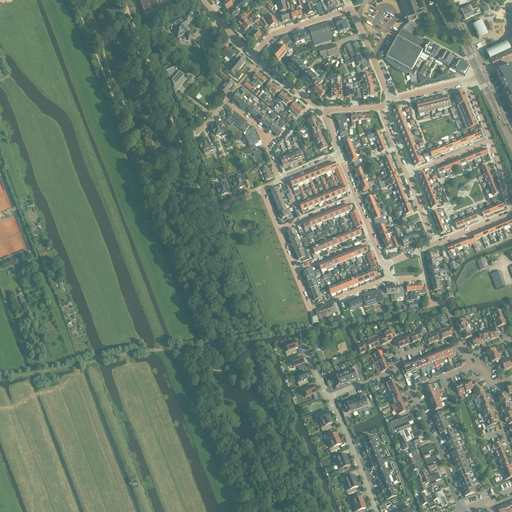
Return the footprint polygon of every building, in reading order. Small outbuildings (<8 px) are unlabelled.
[(173,0),(177,4),(178,5),(185,0),(138,0),(139,1),(140,0),(141,1),(140,1),(143,8),(144,11),(143,11),(145,15),(159,10),(158,6),(157,6),(156,4),(157,3),(156,0),(173,0)] [(231,3),(235,0),(234,0),(229,0),(229,1),(223,6),(227,10),(233,5),(231,3)] [(239,8),(236,10),(236,9),(230,14),(232,16),(232,17),(232,18),(233,18),(234,19),(240,14),(238,12),(249,3),(246,0),(244,0),(237,6),(239,8)] [(279,13),(287,11),(285,4),(283,0),(278,0),(276,1),(279,13)] [(297,5),(293,6),(294,8),(295,11),(297,18),(302,17),(300,10),(302,10),(300,0),(296,1),(297,5)] [(337,5),(334,0),(328,0),(326,1),(328,8),(337,5)] [(387,55),(384,59),(385,60),(385,61),(386,61),(387,62),(388,63),(388,64),(389,65),(390,66),(391,66),(392,67),(393,68),(394,69),(395,69),(396,70),(397,70),(398,71),(399,71),(400,71),(401,72),(402,72),(404,73),(405,73),(409,74),(410,74),(411,74),(413,69),(420,56),(427,44),(424,42),(411,35),(413,32),(413,31),(415,29),(417,28),(419,27),(420,26),(421,26),(422,25),(422,23),(423,21),(422,20),(422,19),(423,19),(420,10),(421,9),(424,8),(420,0),(399,0),(400,2),(403,1),(409,17),(406,17),(408,24),(407,24),(405,26),(404,27),(402,30),(401,29),(396,38),(397,38),(388,55),(387,55)] [(312,4),(313,3),(312,2),(308,3),(308,4),(304,5),(305,7),(307,15),(313,13),(312,7),(313,6),(312,4)] [(461,10),(463,15),(477,8),(476,6),(474,7),(473,4),(461,10)] [(477,8),(463,15),(465,20),(477,14),(476,12),(478,11),(477,8)] [(188,41),(194,38),(191,33),(188,35),(183,27),(194,21),(189,13),(182,17),(184,22),(172,29),(177,38),(184,34),(188,41)] [(282,23),(290,21),(287,13),(280,15),(282,23)] [(272,15),(265,17),(266,20),(268,20),(270,27),(276,25),(274,17),(272,18),(272,15)] [(238,23),(242,27),(248,22),(244,18),(238,23)] [(248,22),(242,27),(246,31),(250,27),(251,29),(256,25),(260,21),(257,18),(253,22),(251,25),(248,22)] [(260,21),(265,28),(264,28),(267,32),(270,29),(268,26),(263,19),(260,21)] [(330,34),(334,33),(333,31),(344,26),(344,25),(347,24),(346,20),(336,24),(335,23),(331,24),(331,23),(327,24),(330,34)] [(477,35),(479,39),(487,35),(486,34),(491,32),(486,22),(482,24),(481,23),(473,26),(475,30),(477,35)] [(332,41),(330,34),(327,24),(308,30),(314,47),(332,41)] [(333,31),(334,33),(339,32),(339,34),(343,32),(343,33),(344,33),(346,32),(346,31),(349,30),(347,24),(344,25),(344,26),(333,31)] [(261,35),(262,34),(260,33),(261,32),(260,30),(259,31),(258,30),(257,31),(255,30),(253,32),(254,33),(252,37),(253,38),(254,39),(255,40),(256,41),(261,35)] [(306,43),(310,42),(308,33),(305,34),(304,31),(293,35),(296,44),(305,41),(306,43)] [(203,39),(208,47),(215,43),(210,35),(203,39)] [(271,55),(278,62),(285,54),(287,56),(289,54),(288,53),(292,49),(288,36),(284,37),(278,44),(277,43),(274,47),(275,46),(277,48),(271,55)] [(509,42),(508,42),(509,43),(507,44),(506,43),(486,52),(492,64),(511,55),(511,54),(511,55),(511,54),(511,38),(511,39),(511,40),(510,41),(509,42)] [(346,45),(349,53),(360,49),(357,44),(356,44),(355,42),(346,45)] [(216,49),(217,49),(222,53),(226,47),(220,43),(216,49)] [(427,44),(420,56),(427,60),(428,58),(428,57),(429,56),(434,47),(427,44)] [(322,59),(338,54),(335,45),(325,48),(324,47),(317,49),(320,57),(321,57),(322,59)] [(428,57),(428,58),(429,58),(429,59),(429,60),(432,62),(433,62),(434,61),(435,61),(436,60),(440,51),(434,47),(429,56),(428,57)] [(227,48),(221,55),(225,58),(226,57),(230,60),(235,54),(227,48)] [(349,53),(352,60),(360,57),(361,57),(360,55),(362,54),(360,49),(349,53)] [(436,60),(443,64),(447,55),(440,51),(436,60)] [(443,64),(450,68),(454,59),(447,55),(443,64)] [(289,70),(291,72),(300,62),(294,57),(286,65),(289,67),(288,68),(289,69),(289,70)] [(352,60),(355,68),(360,66),(365,64),(363,58),(362,59),(361,57),(360,57),(352,60)] [(245,63),(239,58),(228,72),(234,77),(234,76),(239,80),(243,75),(238,71),(245,63)] [(454,59),(450,68),(456,71),(461,63),(454,59)] [(300,62),(291,72),(293,74),(294,74),(295,75),(296,74),(298,76),(306,68),(300,62)] [(461,63),(456,71),(465,76),(470,67),(461,63)] [(368,69),(365,64),(360,66),(355,68),(359,76),(367,72),(366,70),(368,69)] [(345,65),(340,67),(344,77),(349,74),(345,65)] [(511,65),(498,72),(496,73),(498,78),(502,77),(504,81),(502,82),(505,91),(507,90),(509,94),(506,96),(508,100),(511,110),(511,65)] [(166,72),(176,93),(181,87),(179,86),(181,85),(186,80),(183,78),(184,77),(179,73),(178,74),(175,68),(176,68),(176,67),(166,71),(166,72)] [(302,82),(304,84),(313,74),(307,69),(300,77),(302,79),(301,80),(302,82)] [(231,84),(233,82),(228,78),(222,73),(219,76),(226,81),(219,90),(226,95),(229,92),(228,91),(232,85),(231,84)] [(255,82),(252,85),(254,86),(254,87),(262,77),(261,76),(261,75),(259,74),(258,74),(257,74),(252,80),(255,82)] [(313,74),(304,84),(306,86),(307,86),(308,87),(309,86),(311,88),(316,83),(319,80),(313,74)] [(363,79),(359,80),(352,82),(353,85),(355,84),(358,83),(371,79),(369,74),(362,77),(363,79)] [(254,87),(254,86),(252,89),(254,91),(256,88),(259,85),(261,87),(266,81),(266,80),(264,78),(263,78),(262,77),(254,87)] [(260,93),(257,97),(263,101),(274,87),(273,86),(271,84),(270,84),(265,90),(267,92),(264,96),(260,93)] [(353,89),(354,89),(353,87),(351,87),(351,84),(348,84),(348,90),(346,90),(346,97),(352,97),(352,90),(353,90),(353,89)] [(312,91),(316,95),(323,87),(320,85),(319,86),(317,85),(312,91)] [(323,87),(316,95),(320,98),(325,92),(327,91),(327,90),(327,89),(324,86),(323,87)] [(233,100),(238,104),(242,99),(242,98),(245,94),(248,91),(243,87),(240,90),(243,93),(240,97),(237,94),(233,100)] [(274,87),(263,101),(265,103),(271,95),(274,97),(279,91),(278,90),(276,88),(274,87)] [(374,97),(374,96),(375,95),(375,93),(374,93),(373,89),(366,91),(363,92),(363,97),(374,97)] [(463,92),(454,96),(456,101),(465,97),(463,92)] [(277,105),(273,110),(275,112),(287,97),(285,96),(286,96),(283,94),(282,94),(277,100),(280,102),(277,105)] [(447,96),(440,98),(443,108),(449,107),(449,104),(448,101),(447,96)] [(287,97),(275,112),(278,114),(282,109),(281,108),(283,105),(286,107),(291,101),(290,100),(291,100),(288,98),(288,99),(287,97)] [(465,97),(456,101),(458,106),(467,102),(465,97)] [(242,99),(238,104),(242,107),(246,102),(242,98),(242,99)] [(440,98),(434,99),(437,110),(443,108),(440,98)] [(434,99),(428,101),(431,111),(437,110),(434,99)] [(428,101),(422,103),(425,113),(431,111),(428,101)] [(246,102),(242,107),(247,111),(251,106),(246,102)] [(458,106),(457,106),(459,112),(469,108),(467,102),(458,106)] [(422,103),(416,104),(418,115),(425,113),(422,103)] [(292,112),(285,120),(287,122),(291,117),(299,108),(297,106),(298,106),(296,104),(295,105),(294,104),(289,110),(292,112)] [(251,106),(247,111),(251,115),(256,110),(251,106)] [(392,110),(395,116),(402,113),(400,107),(392,110)] [(299,108),(291,117),(293,119),(296,115),(298,117),(303,111),(302,111),(303,110),(301,108),(300,109),(299,108)] [(469,108),(459,112),(461,118),(472,114),(469,108)] [(256,110),(251,115),(254,117),(254,118),(255,119),(260,113),(256,110)] [(260,113),(255,119),(257,121),(257,120),(260,122),(265,117),(260,113)] [(395,116),(397,121),(404,118),(402,113),(395,116)] [(472,114),(461,118),(464,124),(474,120),(472,114)] [(231,115),(229,118),(226,121),(231,126),(234,123),(242,130),(243,132),(244,133),(250,126),(247,124),(247,125),(245,123),(236,116),(235,117),(234,117),(231,115)] [(306,122),(308,127),(318,123),(316,120),(315,120),(315,118),(313,119),(308,115),(304,121),(305,122),(306,122)] [(339,124),(340,130),(341,138),(348,135),(348,131),(344,131),(343,124),(346,124),(345,117),(341,117),(340,116),(338,117),(335,117),(337,121),(339,124)] [(362,127),(365,127),(364,116),(351,116),(351,127),(354,127),(354,124),(353,124),(352,122),(363,121),(363,123),(362,124),(362,127)] [(265,117),(260,122),(265,126),(269,121),(265,117)] [(397,121),(399,127),(406,124),(404,118),(397,121)] [(474,120),(464,124),(466,130),(476,126),(474,120)] [(269,121),(265,126),(270,130),(274,125),(269,121)] [(279,128),(274,134),(279,138),(283,132),(281,130),(285,125),(289,129),(291,126),(287,123),(284,121),(282,125),(279,128)] [(308,127),(310,132),(319,129),(318,127),(319,127),(318,123),(308,127)] [(222,137),(228,135),(225,128),(222,129),(220,124),(212,127),(214,130),(212,130),(214,134),(215,133),(216,136),(221,134),(222,137)] [(399,127),(401,133),(409,130),(406,124),(399,127)] [(274,125),(270,130),(274,134),(279,128),(274,125)] [(244,144),(247,143),(251,151),(252,151),(251,150),(255,149),(256,148),(254,144),(258,142),(254,134),(253,132),(254,132),(252,129),(247,131),(248,132),(243,133),(245,138),(242,139),(244,144)] [(310,132),(312,137),(322,133),(320,130),(319,130),(319,129),(310,132)] [(470,130),(472,135),(475,140),(482,137),(480,132),(473,135),(473,133),(474,132),(473,129),(470,130)] [(401,133),(404,138),(411,136),(409,130),(401,133)] [(373,142),(376,141),(381,139),(379,132),(367,137),(368,141),(372,139),(373,142)] [(463,133),(465,138),(467,143),(475,140),(472,135),(466,138),(466,135),(467,135),(465,132),(463,133)] [(312,137),(314,142),(323,139),(322,137),(323,137),(322,133),(312,137)] [(456,136),(458,141),(460,146),(467,143),(465,138),(459,140),(458,138),(460,138),(458,135),(456,136)] [(404,138),(406,144),(413,141),(411,136),(404,138)] [(449,139),(451,144),(453,149),(460,146),(458,141),(452,143),(451,141),(453,141),(451,138),(449,139)] [(210,152),(215,150),(212,143),(209,144),(207,139),(200,142),(201,145),(200,145),(201,149),(202,148),(203,151),(208,149),(210,152)] [(312,143),(314,148),(316,147),(326,143),(324,140),(323,140),(323,139),(314,142),(312,143)] [(370,150),(373,149),(384,145),(381,139),(376,141),(378,144),(369,147),(370,150)] [(343,142),(351,163),(353,163),(356,170),(354,171),(357,178),(363,176),(361,170),(362,170),(358,158),(357,159),(355,154),(356,153),(355,151),(354,152),(352,147),(353,146),(352,144),(351,145),(349,140),(343,142)] [(406,144),(408,150),(416,147),(413,141),(406,144)] [(442,141),(444,147),(446,152),(453,149),(451,144),(445,146),(444,144),(445,144),(444,141),(442,141)] [(315,153),(317,153),(318,155),(318,159),(325,156),(323,150),(327,149),(326,147),(327,147),(326,143),(316,147),(314,148),(313,148),(315,153)] [(435,144),(437,149),(439,155),(446,152),(444,147),(438,149),(437,147),(438,146),(437,143),(435,144)] [(386,151),(384,145),(373,149),(374,151),(378,150),(377,149),(379,148),(381,153),(386,151)] [(427,147),(432,158),(439,155),(437,149),(431,152),(430,150),(431,149),(430,146),(427,147)] [(408,150),(410,155),(418,152),(416,147),(408,150)] [(294,150),(299,162),(302,160),(303,159),(302,156),(303,155),(302,151),(300,151),(300,150),(299,151),(299,149),(298,149),(298,148),(297,148),(294,150)] [(244,157),(247,156),(254,153),(258,164),(265,161),(261,150),(256,152),(255,149),(251,150),(252,151),(251,151),(246,154),(243,155),(244,157)] [(290,155),(293,163),(295,163),(299,162),(294,150),(291,151),(288,152),(290,155)] [(479,152),(481,158),(483,163),(486,161),(485,159),(483,159),(482,157),(488,155),(486,150),(479,152)] [(410,155),(412,161),(420,158),(418,152),(410,155)] [(472,155),(474,160),(476,165),(478,165),(481,164),(480,162),(478,163),(477,161),(476,162),(475,160),(481,158),(479,152),(472,155)] [(285,157),(289,166),(292,164),(293,163),(290,155),(285,157)] [(465,158),(467,163),(469,168),(471,167),(470,164),(469,165),(468,163),(474,160),(472,155),(465,158)] [(279,157),(276,158),(279,164),(280,167),(283,166),(283,167),(285,167),(289,166),(285,157),(280,159),(279,157)] [(420,158),(412,161),(415,166),(422,164),(421,160),(423,159),(422,157),(420,158)] [(389,158),(379,163),(380,165),(383,164),(383,163),(385,162),(387,167),(392,165),(389,158)] [(458,161),(460,166),(462,171),(464,170),(463,167),(462,168),(461,166),(467,163),(465,158),(458,161)] [(451,164),(453,169),(455,174),(457,173),(456,170),(455,171),(454,169),(460,166),(458,161),(451,164)] [(329,166),(331,172),(334,171),(337,169),(336,167),(335,163),(329,166)] [(444,167),(446,172),(448,177),(450,176),(449,173),(448,173),(447,171),(453,169),(451,164),(444,167)] [(386,171),(383,173),(384,174),(384,175),(394,171),(392,165),(387,167),(389,172),(387,173),(386,171)] [(323,168),(326,174),(331,172),(329,166),(323,168)] [(334,177),(335,180),(336,180),(343,177),(338,166),(336,167),(337,169),(334,171),(337,176),(334,177)] [(477,170),(476,170),(477,173),(478,172),(481,171),(480,170),(482,170),(485,175),(490,173),(487,166),(477,170)] [(272,179),(267,167),(260,169),(265,182),(272,179)] [(441,180),(443,179),(442,176),(441,176),(440,174),(446,172),(444,167),(436,170),(438,175),(439,175),(441,180)] [(317,170),(320,176),(326,174),(323,168),(317,170)] [(312,172),(314,179),(320,176),(317,170),(312,172)] [(384,174),(381,176),(382,178),(385,177),(386,177),(388,176),(390,179),(392,179),(397,177),(394,171),(384,175),(384,174)] [(306,175),(309,181),(314,179),(312,172),(306,175)] [(242,182),(245,180),(243,173),(237,175),(238,178),(233,180),(235,183),(234,184),(235,187),(236,187),(237,190),(244,187),(242,182)] [(419,176),(432,208),(439,205),(426,173),(419,176)] [(479,177),(480,179),(484,178),(483,177),(484,177),(486,183),(493,180),(490,173),(485,175),(479,177)] [(301,177),(303,183),(309,181),(306,175),(301,177)] [(357,178),(360,185),(366,182),(364,177),(365,177),(365,175),(363,176),(357,178)] [(226,188),(229,187),(225,176),(220,178),(222,185),(217,187),(219,190),(217,190),(219,194),(220,193),(221,196),(228,193),(226,188)] [(339,183),(342,188),(344,187),(345,190),(348,189),(343,177),(336,180),(337,183),(339,183)] [(391,183),(388,185),(389,187),(399,183),(397,177),(392,179),(390,180),(391,183)] [(290,181),(289,182),(292,188),(293,190),(298,188),(298,185),(295,179),(290,181)] [(482,184),(483,187),(483,186),(486,185),(486,184),(488,183),(488,184),(490,189),(496,187),(493,180),(486,183),(482,184)] [(367,182),(366,182),(360,185),(363,192),(369,190),(367,184),(368,184),(367,182)] [(338,190),(341,196),(347,193),(345,190),(344,187),(342,188),(338,190)] [(485,191),(486,194),(486,193),(489,192),(489,191),(491,190),(491,191),(493,197),(499,195),(496,187),(490,189),(485,191)] [(271,191),(273,197),(279,194),(277,189),(271,191)] [(396,196),(393,197),(394,199),(404,195),(401,189),(396,191),(398,196),(396,197),(396,196)] [(273,197),(275,202),(282,200),(279,194),(273,197)] [(406,201),(404,195),(394,199),(395,201),(398,200),(397,199),(399,198),(401,203),(406,201)] [(377,229),(383,243),(389,240),(387,235),(388,235),(388,233),(386,233),(384,228),(390,226),(389,224),(385,225),(382,216),(380,217),(378,212),(379,211),(378,209),(377,210),(375,205),(376,204),(375,202),(374,203),(372,197),(366,200),(374,221),(375,221),(378,228),(377,229)] [(275,202),(278,208),(284,206),(286,205),(286,202),(283,203),(282,200),(275,202)] [(493,201),(495,206),(497,212),(504,209),(502,203),(496,206),(495,204),(497,203),(495,200),(493,201)] [(398,211),(409,207),(406,201),(401,203),(403,208),(401,209),(401,208),(398,209),(398,211)] [(299,206),(301,211),(307,209),(305,203),(299,206)] [(486,204),(488,209),(490,215),(497,212),(495,206),(489,209),(488,207),(489,206),(488,203),(486,204)] [(278,208),(280,214),(286,211),(284,206),(278,208)] [(343,208),(345,214),(349,212),(351,211),(349,206),(343,208)] [(479,207),(483,218),(490,215),(488,209),(482,212),(481,209),(482,209),(481,206),(479,207)] [(411,214),(409,207),(398,211),(399,214),(402,212),(402,211),(404,210),(406,216),(411,214)] [(337,211),(339,216),(345,214),(343,208),(337,211)] [(432,213),(434,221),(440,218),(437,212),(439,211),(440,213),(442,211),(442,209),(432,213)] [(286,211),(280,214),(282,219),(284,219),(286,218),(287,220),(288,219),(288,217),(291,216),(289,210),(286,211)] [(349,212),(351,219),(358,216),(356,211),(355,212),(354,210),(351,211),(349,212)] [(331,213),(334,219),(339,216),(337,211),(331,213)] [(466,212),(468,217),(470,223),(477,220),(475,214),(469,217),(468,215),(470,214),(468,211),(466,212)] [(325,215),(328,221),(334,219),(331,213),(325,215)] [(459,215),(461,220),(463,226),(470,223),(468,217),(462,220),(461,218),(462,217),(461,214),(459,215)] [(320,218),(322,223),(328,221),(325,215),(320,218)] [(351,219),(354,225),(361,222),(358,216),(351,219)] [(434,221),(437,228),(442,226),(440,220),(442,219),(443,220),(445,219),(445,216),(440,218),(434,221)] [(456,229),(463,226),(461,220),(455,223),(454,221),(455,220),(454,217),(452,218),(454,223),(456,229)] [(308,222),(310,228),(316,226),(314,220),(308,222)] [(501,224),(503,229),(505,234),(507,233),(506,230),(504,231),(503,229),(510,226),(508,221),(501,224)] [(305,230),(310,228),(308,222),(302,225),(305,230)] [(354,225),(356,231),(359,230),(362,229),(361,227),(363,226),(361,222),(354,225)] [(413,222),(408,224),(410,230),(411,233),(415,242),(421,240),(418,233),(417,230),(413,232),(411,227),(414,226),(413,222)] [(446,227),(448,226),(448,224),(442,226),(437,228),(440,235),(445,233),(443,227),(445,226),(446,227)] [(493,227),(496,232),(498,237),(500,236),(499,233),(498,234),(497,232),(503,229),(501,224),(493,227)] [(486,230),(488,235),(491,240),(493,239),(492,236),(490,237),(490,235),(496,232),(493,227),(486,230)] [(294,230),(287,232),(290,238),(296,236),(294,230)] [(352,232),(355,238),(361,236),(359,230),(356,231),(352,232)] [(406,231),(404,232),(407,238),(409,245),(415,242),(411,233),(410,230),(406,231)] [(479,233),(481,238),(484,243),(486,242),(485,239),(483,239),(483,237),(488,235),(486,230),(479,233)] [(347,234),(349,241),(355,238),(352,232),(347,234)] [(460,242),(462,248),(464,253),(466,252),(465,249),(464,249),(463,247),(469,245),(470,246),(477,243),(475,240),(481,238),(479,233),(472,236),(473,238),(467,240),(467,239),(460,242)] [(341,237),(343,243),(349,241),(347,234),(341,237)] [(296,236),(290,238),(292,244),(298,241),(296,236)] [(335,239),(338,245),(343,243),(341,237),(335,239)] [(391,251),(399,248),(394,238),(389,240),(383,243),(386,250),(388,249),(389,250),(391,251)] [(407,238),(401,241),(403,247),(409,245),(407,238)] [(329,242),(332,248),(338,245),(335,239),(329,242)] [(298,241),(292,244),(294,249),(301,247),(298,241)] [(323,244),(326,250),(332,248),(329,242),(323,244)] [(453,245),(455,250),(457,256),(459,255),(458,252),(457,252),(456,250),(462,248),(460,242),(453,245)] [(318,246),(320,252),(326,250),(323,244),(318,246)] [(452,257),(451,254),(450,255),(449,253),(455,250),(453,245),(446,248),(448,253),(450,258),(452,257)] [(312,249),(314,255),(320,252),(318,246),(312,249)] [(360,249),(362,255),(364,254),(368,253),(365,247),(360,249)] [(303,252),(296,255),(299,261),(302,259),(303,262),(310,260),(306,251),(303,252)] [(366,256),(368,260),(375,257),(373,252),(371,253),(371,251),(368,253),(364,254),(365,256),(366,256)] [(426,256),(427,262),(436,260),(437,262),(437,261),(440,261),(439,258),(436,259),(436,258),(434,259),(433,255),(436,254),(436,251),(428,252),(429,255),(426,256)] [(348,254),(350,260),(356,257),(354,252),(348,254)] [(342,256),(345,262),(350,260),(348,254),(342,256)] [(337,258),(339,264),(345,262),(342,256),(337,258)] [(330,261),(333,267),(339,264),(337,258),(330,261)] [(485,269),(482,260),(477,261),(480,271),(485,269)] [(325,263),(328,271),(333,269),(333,267),(330,261),(325,263)] [(377,270),(376,268),(378,267),(376,262),(369,265),(371,269),(371,270),(373,269),(373,271),(375,270),(377,270)] [(321,271),(327,269),(328,271),(325,263),(319,265),(321,271)] [(367,273),(369,280),(378,277),(375,270),(373,271),(373,269),(371,270),(371,269),(367,270),(367,271),(366,271),(367,273)] [(303,273),(306,279),(312,276),(309,271),(303,273)] [(491,275),(496,290),(506,287),(500,272),(491,275)] [(356,278),(358,284),(364,282),(361,276),(359,277),(358,274),(356,275),(355,273),(353,274),(354,276),(355,276),(356,278)] [(361,276),(364,282),(369,280),(367,273),(361,276)] [(350,280),(353,287),(358,284),(356,278),(350,280)] [(344,282),(347,289),(353,287),(350,280),(344,282)] [(339,285),(342,291),(347,289),(344,282),(339,285)] [(442,287),(441,285),(441,284),(432,286),(433,292),(436,292),(437,294),(443,293),(442,290),(440,290),(440,287),(442,287)] [(333,287),(336,293),(342,291),(339,285),(333,287)] [(414,285),(406,286),(407,292),(411,292),(411,295),(410,295),(411,300),(415,300),(414,285)] [(421,285),(414,285),(415,300),(417,300),(417,298),(419,297),(418,295),(426,294),(425,288),(421,288),(421,285)] [(328,289),(330,296),(336,293),(333,287),(328,289)] [(400,287),(393,288),(394,302),(397,301),(397,298),(404,297),(403,288),(400,288),(400,287)] [(386,289),(383,289),(384,296),(387,295),(390,295),(391,298),(392,302),(394,302),(393,288),(386,289)] [(367,307),(383,302),(380,291),(363,296),(367,307)] [(320,298),(318,293),(312,295),(314,301),(317,299),(318,301),(321,300),(320,298)] [(359,297),(347,302),(350,309),(351,309),(361,305),(359,297)] [(316,311),(318,316),(312,318),(313,325),(320,323),(319,321),(323,319),(322,317),(326,315),(326,316),(337,312),(338,315),(341,314),(337,304),(335,305),(334,304),(316,311)] [(497,329),(488,332),(491,341),(498,338),(496,334),(501,332),(502,333),(505,332),(503,329),(502,329),(501,327),(505,326),(500,311),(493,314),(496,321),(494,322),(497,329)] [(456,323),(458,328),(467,325),(466,323),(465,320),(456,323)] [(467,325),(458,328),(460,333),(462,332),(469,329),(467,326),(470,325),(469,322),(466,323),(467,325)] [(444,329),(447,338),(452,336),(451,334),(453,333),(450,327),(444,329)] [(383,332),(388,343),(392,341),(391,339),(394,338),(391,332),(389,329),(383,332)] [(437,332),(439,338),(441,338),(442,340),(447,338),(444,329),(437,332)] [(462,332),(465,340),(472,337),(469,329),(462,332)] [(414,332),(417,341),(422,339),(421,337),(423,336),(420,330),(414,332)] [(479,337),(482,344),(486,342),(483,334),(484,333),(483,331),(480,332),(481,334),(478,336),(479,337)] [(380,344),(381,346),(383,345),(388,343),(383,332),(376,335),(377,338),(380,344)] [(407,335),(410,342),(412,341),(413,343),(417,341),(414,332),(407,335)] [(430,335),(433,343),(438,341),(437,339),(439,338),(437,332),(430,335)] [(483,334),(486,342),(491,341),(488,332),(484,333),(483,334)] [(317,335),(312,337),(316,352),(322,351),(317,335)] [(401,338),(404,346),(409,345),(408,342),(410,342),(407,335),(401,338)] [(429,345),(433,343),(430,335),(423,337),(426,344),(428,343),(429,345)] [(364,343),(367,349),(369,348),(370,351),(374,349),(371,340),(370,340),(369,337),(362,340),(364,343)] [(468,342),(471,349),(482,344),(479,337),(468,342)] [(371,340),(374,349),(379,347),(378,345),(380,344),(377,338),(371,340)] [(400,348),(404,346),(401,338),(394,341),(397,347),(399,346),(400,348)] [(295,350),(298,349),(296,343),(285,347),(287,352),(285,353),(287,357),(296,353),(295,350)] [(365,350),(367,349),(364,343),(357,346),(361,354),(366,352),(365,350)] [(448,348),(452,356),(457,355),(453,346),(448,348)] [(447,358),(448,361),(453,359),(452,357),(452,356),(448,348),(444,350),(447,358)] [(488,354),(492,364),(496,362),(498,367),(497,367),(497,368),(498,370),(501,369),(500,368),(502,367),(504,371),(511,367),(511,358),(501,363),(495,349),(483,354),(484,356),(488,354)] [(439,351),(443,360),(447,358),(444,350),(439,351)] [(435,353),(440,364),(444,363),(443,360),(439,351),(435,353)] [(371,357),(372,361),(383,357),(381,352),(369,357),(369,358),(371,357)] [(434,364),(435,366),(440,364),(435,353),(430,355),(434,364)] [(426,357),(429,365),(434,364),(430,355),(426,357)] [(302,358),(299,359),(297,356),(288,359),(289,363),(290,362),(293,368),(304,364),(302,358)] [(372,366),(374,366),(374,365),(385,361),(383,357),(372,361),(374,365),(372,365),(372,366)] [(421,359),(426,370),(430,368),(429,366),(429,365),(426,357),(421,359)] [(420,369),(421,372),(426,370),(421,359),(417,360),(420,369)] [(374,371),(376,370),(386,366),(385,361),(374,365),(374,366),(376,369),(374,370),(374,371)] [(411,373),(412,375),(417,374),(416,371),(413,362),(408,364),(411,373)] [(411,373),(408,364),(403,366),(405,369),(402,370),(403,373),(406,372),(407,374),(411,373)] [(388,370),(386,366),(376,370),(378,374),(376,374),(376,375),(388,370)] [(358,375),(355,367),(352,368),(352,370),(348,371),(352,382),(357,380),(355,376),(358,375)] [(352,382),(348,371),(342,373),(346,384),(352,382)] [(307,380),(310,378),(307,372),(296,377),(299,383),(297,383),(299,387),(308,383),(307,380)] [(346,384),(342,373),(337,376),(341,386),(346,384)] [(341,386),(337,376),(332,378),(336,388),(341,386)] [(383,386),(384,389),(400,383),(399,381),(396,383),(395,382),(394,382),(394,380),(385,384),(381,385),(381,387),(383,386)] [(455,387),(458,394),(466,391),(466,392),(473,390),(478,404),(491,399),(490,397),(486,398),(482,389),(478,391),(476,386),(477,385),(476,382),(473,383),(474,384),(471,385),(470,381),(455,387)] [(400,383),(384,389),(386,394),(397,389),(396,385),(396,384),(397,386),(401,385),(400,383)] [(502,397),(498,399),(501,406),(509,403),(507,396),(511,394),(511,384),(506,387),(507,391),(503,393),(502,392),(499,393),(500,395),(501,395),(502,397)] [(425,389),(427,394),(438,389),(438,388),(435,389),(433,385),(425,389)] [(314,387),(311,389),(310,386),(300,390),(302,393),(303,393),(306,398),(307,398),(317,393),(314,387)] [(386,394),(388,398),(399,394),(397,389),(386,394)] [(438,389),(427,394),(428,398),(440,394),(438,389)] [(388,398),(390,402),(401,398),(399,394),(388,398)] [(440,394),(428,398),(430,402),(439,399),(441,398),(440,394)] [(371,407),(368,399),(365,401),(364,398),(363,398),(358,400),(362,409),(367,407),(368,409),(371,407)] [(390,402),(392,407),(403,403),(401,398),(390,402)] [(430,402),(432,407),(441,403),(439,399),(430,402)] [(491,399),(478,404),(480,408),(488,405),(487,402),(492,401),(491,399)] [(362,409),(358,400),(353,402),(357,411),(362,409)] [(357,411),(353,402),(348,404),(352,413),(357,411)] [(392,407),(393,411),(396,410),(404,407),(403,403),(392,407)] [(443,408),(441,403),(432,407),(434,412),(443,408)] [(500,409),(501,411),(511,407),(511,409),(511,408),(511,405),(511,406),(509,403),(501,406),(502,409),(500,409)] [(352,413),(348,404),(344,406),(343,406),(344,409),(341,410),(344,418),(348,417),(347,415),(352,413)] [(406,412),(404,407),(396,410),(398,415),(406,412)] [(504,413),(505,416),(511,412),(511,409),(511,407),(501,411),(502,414),(504,413)] [(482,419),(484,418),(492,415),(491,412),(495,410),(495,408),(482,413),(480,414),(482,419)] [(331,418),(328,413),(325,414),(324,411),(314,415),(316,419),(317,418),(320,424),(330,419),(331,418)] [(401,420),(405,430),(408,429),(411,428),(409,423),(414,421),(412,415),(401,420)] [(484,418),(486,423),(492,420),(498,418),(497,415),(493,417),(492,415),(484,418)] [(434,421),(436,425),(445,422),(443,417),(436,420),(434,421)] [(499,420),(498,418),(492,420),(486,423),(484,423),(487,430),(495,427),(494,425),(496,424),(495,422),(499,420)] [(332,424),(330,419),(320,424),(322,428),(321,429),(322,432),(331,428),(329,425),(332,424)] [(392,430),(395,428),(398,434),(400,433),(403,432),(402,431),(405,430),(401,420),(390,424),(392,430)] [(445,422),(436,425),(438,430),(447,427),(447,426),(449,425),(447,421),(445,422)] [(440,435),(443,433),(449,431),(447,427),(438,430),(440,435)] [(399,439),(401,445),(412,440),(410,435),(410,434),(408,429),(405,430),(402,431),(403,432),(405,437),(399,439)] [(410,435),(412,440),(415,446),(417,445),(419,447),(421,446),(418,438),(423,436),(421,430),(410,434),(410,435)] [(443,433),(445,438),(453,434),(452,430),(449,431),(443,433)] [(339,439),(336,434),(333,435),(332,432),(323,436),(325,439),(326,439),(328,444),(336,441),(339,439)] [(375,443),(373,436),(362,440),(365,447),(375,443)] [(341,445),(339,439),(336,441),(328,444),(331,449),(329,450),(331,453),(340,449),(338,446),(341,445)] [(409,448),(411,453),(417,451),(415,446),(412,440),(401,445),(404,450),(409,448)] [(491,453),(494,451),(501,448),(500,446),(505,444),(504,442),(496,444),(496,443),(488,446),(491,453)] [(378,449),(375,443),(365,447),(367,453),(378,449)] [(420,449),(425,461),(431,458),(428,453),(434,451),(431,445),(420,449)] [(459,448),(450,451),(452,456),(463,451),(461,446),(459,447),(459,448)] [(494,451),(497,458),(504,455),(501,448),(494,451)] [(381,456),(378,449),(367,453),(370,460),(381,456)] [(408,461),(410,466),(421,462),(417,451),(411,453),(413,459),(408,461)] [(463,451),(452,456),(454,460),(465,456),(463,451)] [(348,461),(346,455),(343,456),(341,453),(335,456),(337,459),(335,459),(337,465),(345,462),(348,461)] [(499,466),(505,481),(511,478),(511,479),(511,474),(510,470),(511,469),(511,464),(508,466),(504,455),(497,458),(500,466),(499,466)] [(383,463),(381,456),(370,460),(373,467),(383,463)] [(436,456),(431,458),(425,461),(429,471),(435,469),(433,464),(438,462),(436,456)] [(454,460),(455,465),(466,460),(465,456),(454,460)] [(466,460),(455,465),(457,469),(468,465),(466,460)] [(347,467),(350,466),(348,461),(345,462),(337,465),(339,470),(338,471),(339,474),(348,470),(347,467)] [(417,470),(420,475),(425,473),(421,462),(410,466),(412,472),(417,470)] [(386,469),(383,463),(373,467),(375,474),(386,469)] [(457,469),(459,474),(468,470),(470,469),(468,465),(457,469)] [(388,476),(386,469),(375,474),(378,480),(388,476)] [(416,483),(418,488),(430,484),(428,478),(425,473),(420,475),(422,480),(416,483)] [(356,482),(354,476),(351,477),(350,474),(341,478),(342,481),(345,480),(347,485),(356,482)] [(428,478),(430,484),(432,489),(438,487),(436,482),(441,480),(439,474),(428,478)] [(458,479),(459,481),(460,484),(471,479),(469,475),(467,476),(461,478),(458,479)] [(391,483),(388,476),(378,480),(381,487),(391,483)] [(471,479),(460,484),(461,488),(473,484),(471,479)] [(355,489),(358,488),(356,482),(347,485),(349,490),(346,491),(347,495),(356,492),(355,489)] [(394,490),(391,483),(381,487),(383,494),(394,490)] [(428,497),(429,497),(431,496),(434,495),(434,494),(432,489),(430,484),(418,488),(421,494),(426,492),(428,497)] [(461,488),(463,493),(474,488),(473,484),(461,488)] [(476,493),(474,488),(463,493),(465,497),(476,493)] [(396,496),(394,490),(383,494),(386,501),(396,496)] [(433,501),(434,501),(439,499),(442,508),(448,506),(442,491),(434,494),(434,495),(431,496),(433,501)] [(364,504),(362,498),(359,499),(358,496),(351,498),(352,501),(354,507),(364,504)] [(436,507),(434,501),(433,501),(431,496),(429,497),(428,497),(420,500),(422,506),(428,504),(430,509),(436,507)] [(363,511),(363,510),(366,509),(364,503),(364,504),(354,507),(356,511),(355,511),(363,511)]
